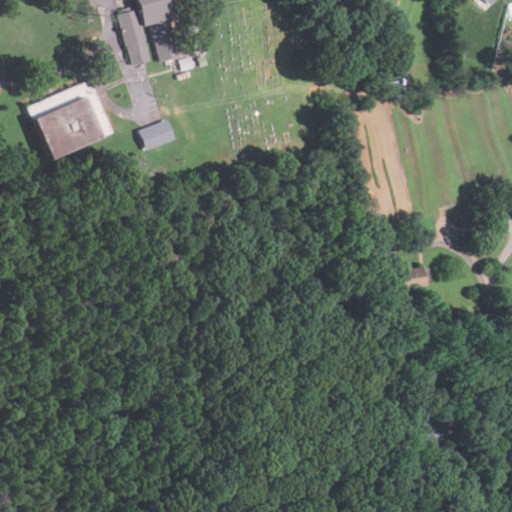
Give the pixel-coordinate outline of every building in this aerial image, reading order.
[(118,17),(133,68),(153,62),(142,25),(176,16),(172,0),(132,0),(136,11),(118,17)] [(176,55),(167,20),(147,26),(157,60),(176,55)] [(109,131),(86,78),(23,106),(46,159),(109,131)] [(142,149),(171,139),(164,118),(134,129),(142,149)] [(358,199),(358,213),(374,213),(374,199),(358,199)] [(425,268),(388,268),(388,287),(425,287),(425,268)] [(416,414),(416,451),(434,451),(434,442),(441,442),(441,423),(430,423),(430,414),(416,414)]
